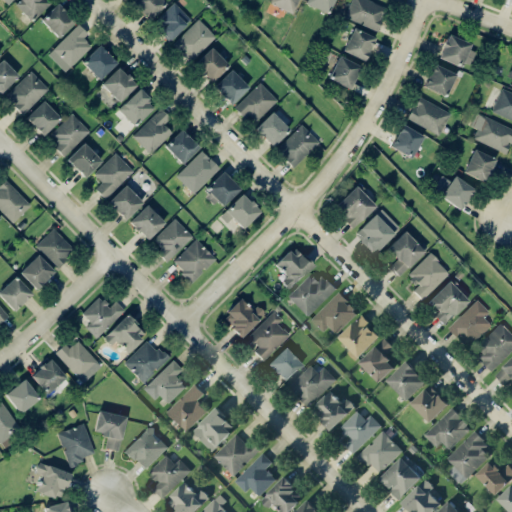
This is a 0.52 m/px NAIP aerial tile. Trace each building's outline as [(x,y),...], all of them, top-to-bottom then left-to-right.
[(51,0),(18,0),(15,4),(32,20),(51,0)] [(132,0),(131,2),(149,19),(165,2),(163,0),(132,0)] [(272,0),(271,4),(294,13),(298,0),(272,0)] [(327,13),(332,0),(306,0),(305,4),(327,13)] [(379,29),(386,5),(369,0),(350,0),(344,19),(379,29)] [(40,20),(58,37),(75,20),(57,2),(40,20)] [(190,19),(174,2),(152,22),(168,40),(190,19)] [(173,43),(190,61),(215,36),(198,18),(173,43)] [(64,71),(91,46),(83,38),(88,33),(78,23),(47,53),(64,71)] [(342,51),(364,60),(374,37),(352,27),(342,51)] [(438,56),(468,68),(476,47),(447,35),(438,56)] [(98,79),(116,62),(100,45),(82,62),(98,79)] [(228,64),(211,47),(194,64),(210,81),(228,64)] [(360,66),(338,55),(328,78),(349,88),(360,66)] [(0,90),(1,92),(18,75),(2,59),(0,60),(0,90)] [(446,95),(454,71),(431,64),(424,88),(446,95)] [(118,102),(136,85),(119,66),(100,83),(118,102)] [(248,86),(230,69),(212,87),(231,104),(248,86)] [(48,89),(31,70),(4,96),(21,114),(48,89)] [(233,107),(243,117),(248,113),(255,120),(277,100),(260,82),(233,107)] [(134,125),(155,105),(138,88),(118,108),(134,125)] [(511,119),(511,92),(501,88),(491,111),(511,119)] [(407,121),(441,133),(450,110),(416,97),(407,121)] [(42,135),(60,118),(43,100),(25,117),(42,135)] [(171,132),(163,124),(170,117),(159,107),(132,136),(150,153),(171,132)] [(289,128),(270,111),(254,129),(273,147),(289,128)] [(506,153),(511,139),(511,128),(476,111),(470,125),(477,128),(473,138),(506,153)] [(89,131),(72,113),(46,137),(63,155),(89,131)] [(318,142),(301,124),(275,149),(292,167),(318,142)] [(390,146),(410,158),(423,135),(403,124),(390,146)] [(164,145),(181,163),(198,147),(182,129),(164,145)] [(66,158),(83,177),(101,160),(83,142),(66,158)] [(495,158),(473,149),(463,172),(485,182),(495,158)] [(219,168),(202,150),(175,175),(193,193),(219,168)] [(95,188),(105,198),(133,170),(114,152),(93,174),(101,182),(95,188)] [(239,187),(222,171),(205,189),(222,205),(239,187)] [(452,176),(451,180),(439,175),(431,192),(463,208),(473,186),(452,176)] [(0,209),(12,222),(30,205),(5,178),(0,183),(0,209)] [(107,201),(124,219),(142,202),(125,184),(107,201)] [(375,204),(354,185),(333,208),(353,227),(375,204)] [(241,230),(259,210),(241,193),(222,213),(241,230)] [(146,240),(164,222),(146,204),(128,222),(146,240)] [(355,231),(374,251),(399,228),(381,208),(355,231)] [(149,242),(167,260),(192,236),(174,217),(149,242)] [(35,245),(56,267),(74,250),(53,228),(35,245)] [(386,247),(404,230),(424,249),(399,275),(390,266),(397,258),(386,247)] [(192,282),(215,258),(195,238),(171,263),(192,282)] [(275,263),(287,276),(281,281),(289,288),(313,266),(294,246),(275,263)] [(413,290),(422,299),(449,272),(429,252),(407,273),(418,284),(413,290)] [(54,270),(36,253),(18,272),(36,289),(54,270)] [(289,294),(308,315),(336,288),(323,274),(316,280),(311,274),(289,294)] [(0,288),(0,295),(13,310),(31,293),(15,275),(0,288)] [(468,300),(448,280),(426,302),(445,322),(468,300)] [(358,312),(339,291),(311,317),(323,331),(329,325),(336,332),(358,312)] [(115,300),(108,306),(100,296),(77,317),(95,337),(124,310),(115,300)] [(221,316),(240,336),(265,313),(256,304),(251,309),(241,298),(221,316)] [(490,324),(483,317),(489,311),(477,299),(449,326),(468,346),(490,324)] [(0,322),(8,315),(0,305),(0,322)] [(252,349),(251,349),(263,360),(288,333),(277,323),(281,318),(272,310),(243,341),(252,349)] [(127,352),(145,334),(126,314),(102,337),(111,345),(116,340),(127,352)] [(381,335),(361,314),(339,336),(350,347),(347,350),(355,359),(381,335)] [(492,368),(511,350),(511,334),(501,322),(473,348),(492,368)] [(394,346),(383,336),(359,362),(380,381),(395,364),(385,355),(394,346)] [(123,363),(142,382),(166,358),(147,338),(123,363)] [(79,378),(97,361),(76,340),(68,347),(64,343),(54,352),(79,378)] [(284,382),(302,365),(285,346),(267,363),(284,382)] [(30,374),(46,393),(65,377),(50,358),(30,374)] [(144,387),(155,399),(160,394),(168,402),(186,385),(176,374),(182,369),(173,359),(144,387)] [(407,400),(426,380),(406,360),(387,380),(407,400)] [(288,386),(309,406),(336,377),(324,365),(319,371),(310,363),(288,386)] [(4,393),(20,413),(39,397),(24,378),(4,393)] [(204,392),(195,383),(167,410),(185,430),(207,410),(197,399),(204,392)] [(448,403),(429,384),(411,402),(430,421),(448,403)] [(316,403),(327,414),(321,419),(331,429),(355,405),(348,397),(343,402),(330,390),(316,403)] [(0,441),(20,428),(0,399),(0,441)] [(211,450),(236,426),(217,406),(192,430),(211,450)] [(437,447),(442,441),(449,448),(471,427),(452,407),(424,433),(437,447)] [(92,432),(108,435),(105,447),(117,450),(126,416),(98,409),(92,432)] [(339,427),(350,437),(344,443),(353,453),(382,425),(370,413),(365,418),(357,409),(339,427)] [(95,455),(83,423),(57,432),(68,464),(95,455)] [(168,445),(149,426),(126,449),(145,468),(168,445)] [(378,473),(402,450),(383,429),(358,453),(378,473)] [(447,457),(457,468),(451,474),(460,482),(465,478),(465,479),(489,455),(482,449),(488,443),(474,430),(447,457)] [(233,475),(260,449),(249,438),(246,442),(237,432),(214,454),(233,475)] [(266,468),(272,461),(262,451),(235,480),(246,491),(250,486),(259,495),(276,477),(266,468)] [(149,471),(159,482),(153,487),(162,497),(191,469),(179,458),(175,462),(166,454),(149,471)] [(421,477),(403,456),(380,476),(398,498),(421,477)] [(501,470),(490,459),(476,474),(497,493),(511,476),(511,467),(508,463),(501,470)] [(35,489),(59,499),(70,473),(39,461),(34,472),(41,474),(35,489)] [(268,507),(273,502),(283,511),(286,511),(303,494),(284,476),(261,500),(268,507)] [(430,511),(441,503),(429,489),(433,485),(427,478),(402,499),(413,511),(430,511)] [(196,493),(186,482),(167,499),(178,511),(192,511),(210,496),(201,488),(196,493)] [(226,500),(220,493),(200,511),(228,511),(221,505),(226,500)] [(321,511),(309,499),(295,511),(321,511)] [(436,511),(461,511),(450,500),(436,511)] [(44,511),(68,511),(67,501),(44,505),(44,511)]
